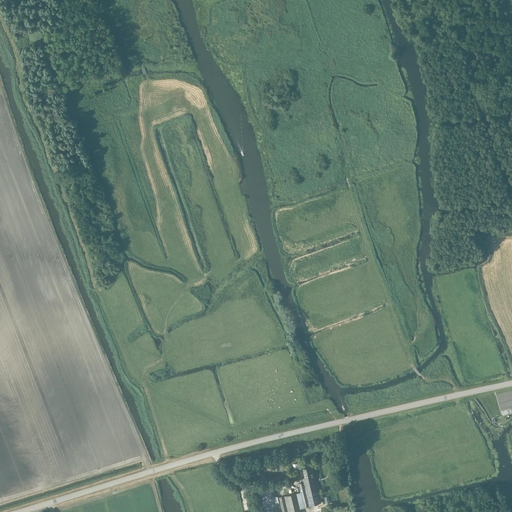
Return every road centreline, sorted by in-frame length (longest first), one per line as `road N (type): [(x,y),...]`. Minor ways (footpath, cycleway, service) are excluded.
road 1 (unclassified): [(511,383),(237,446),(20,511)]
road 2 (track): [(271,0),(276,21),(302,31),(311,46),(402,347),(423,379),(450,384),(456,395)]
road 3 (track): [(111,0),(143,69),(147,134),(194,275),(163,326),(166,354),(144,370),(146,387)]
